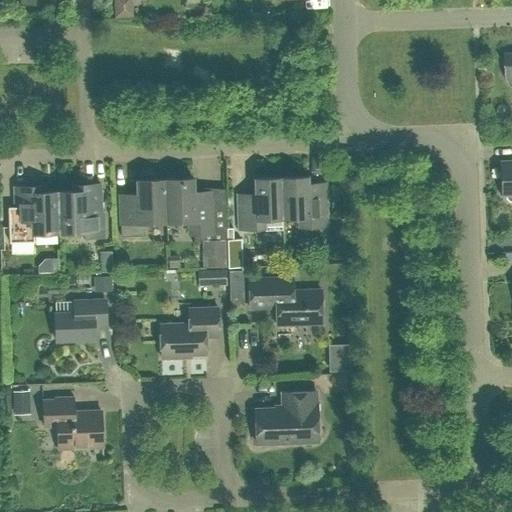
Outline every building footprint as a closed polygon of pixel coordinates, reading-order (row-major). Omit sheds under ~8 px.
[(511,52),(503,53),(504,74),(504,77),(505,78),(506,81),(507,82),(508,83),(509,85),(511,87),(511,52)] [(511,160),(500,161),(502,195),(505,195),(506,199),(509,201),(511,202),(511,160)] [(326,226),(325,195),(313,195),(313,184),(307,184),(307,176),(281,177),(282,218),(283,218),(299,217),(299,227),(326,226)] [(281,177),(255,178),(256,197),(238,198),(239,229),(265,228),(265,230),(282,229),(282,230),(283,230),(283,218),(282,218),(281,177)] [(193,178),(165,179),(166,221),(188,221),(189,234),(226,232),(225,200),(212,201),(212,199),(194,199),(193,178)] [(165,179),(137,180),(138,202),(120,202),(121,236),(145,235),(144,222),(166,221),(165,179)] [(100,184),(71,185),(72,191),(57,191),(59,232),(84,231),(84,237),(104,236),(103,213),(101,213),(100,184)] [(34,241),(34,233),(59,232),(57,191),(43,192),(43,186),(14,187),(15,207),(8,207),(9,242),(34,241)] [(228,267),(242,267),(241,239),(233,239),(232,228),(227,228),(227,240),(228,266),(228,267)] [(227,240),(202,241),(203,267),(228,266),(227,240)] [(93,243),(94,260),(107,260),(106,242),(93,243)] [(225,269),(212,269),(212,283),(225,283),(225,269)] [(230,308),(244,307),(242,269),(228,270),(230,308)] [(248,278),(249,308),(276,307),(276,324),(322,323),(321,290),(292,291),(292,277),(248,278)] [(95,339),(94,324),(106,323),(105,299),(81,300),(82,312),(54,313),(56,341),(95,339)] [(160,324),(161,358),(180,357),(179,354),(205,353),(205,337),(218,336),(217,307),(189,308),(189,323),(160,324)] [(237,314),(237,339),(253,339),(253,314),(237,314)] [(317,403),(316,403),(315,390),(282,391),(282,408),(255,408),(256,443),(309,441),(308,416),(317,416),(317,403)] [(103,444),(101,412),(74,413),(74,399),(42,400),(43,426),(56,425),(57,446),(103,444)]
